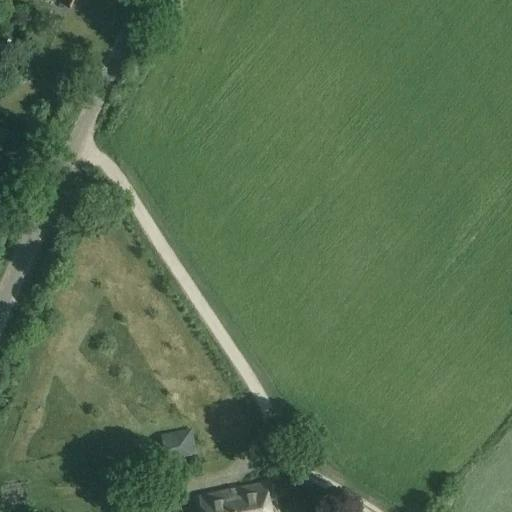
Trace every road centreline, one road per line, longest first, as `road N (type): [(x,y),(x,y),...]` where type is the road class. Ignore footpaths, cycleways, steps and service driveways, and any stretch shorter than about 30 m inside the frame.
road 1 (unclassified): [(373,511),(288,457),(268,412),(122,187),(77,140)]
road 2 (unclassified): [(0,308),(77,140)]
road 3 (unclassified): [(77,140),(147,0)]
